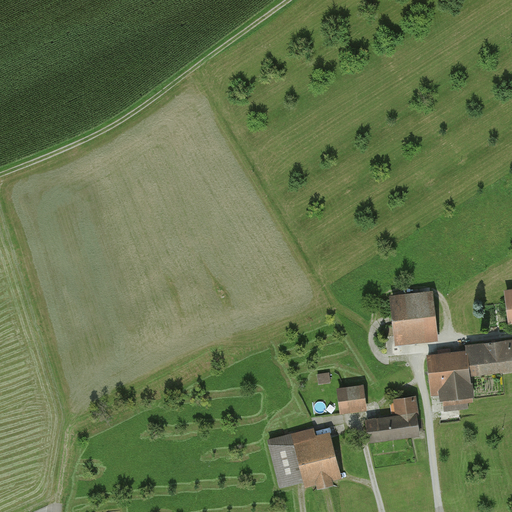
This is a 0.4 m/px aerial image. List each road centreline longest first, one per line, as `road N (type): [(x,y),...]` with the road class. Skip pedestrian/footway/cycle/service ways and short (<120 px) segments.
road 1 (track): [(0,178),(99,137),(290,0)]
road 2 (track): [(511,333),(420,351),(440,511)]
